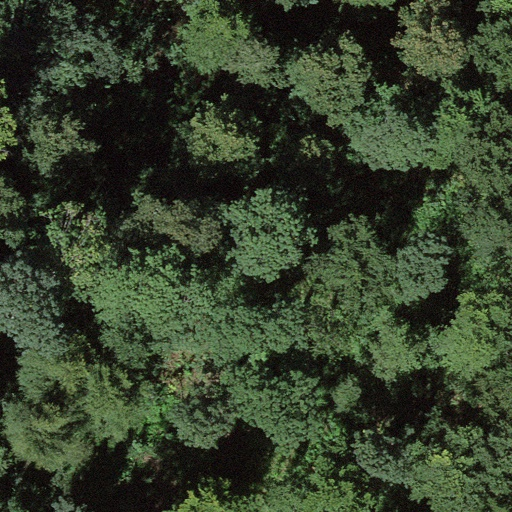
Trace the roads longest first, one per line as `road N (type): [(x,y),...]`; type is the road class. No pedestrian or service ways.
road 1 (track): [(318,0),(145,143),(110,149),(87,125),(89,0)]
road 2 (track): [(299,387),(435,0)]
road 3 (track): [(251,511),(299,387)]
